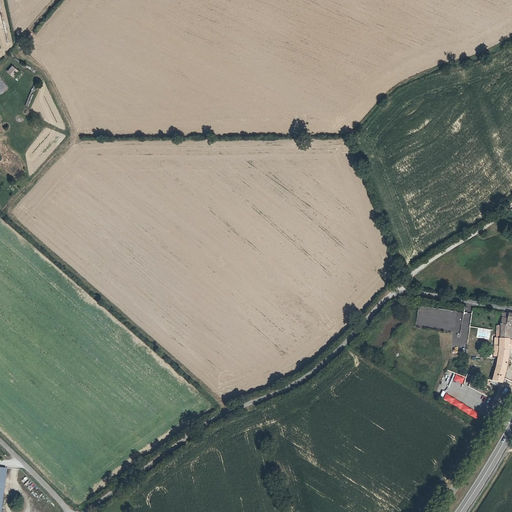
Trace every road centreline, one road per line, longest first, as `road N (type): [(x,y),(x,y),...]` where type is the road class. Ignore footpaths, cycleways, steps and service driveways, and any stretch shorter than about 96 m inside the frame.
road 1 (track): [(221,416),(215,398),(8,214),(72,138),(45,74),(20,46),(58,0)]
road 2 (unclassified): [(85,511),(221,416),(314,371),(389,297),(409,293),(511,311)]
road 3 (unclassified): [(438,511),(511,407)]
